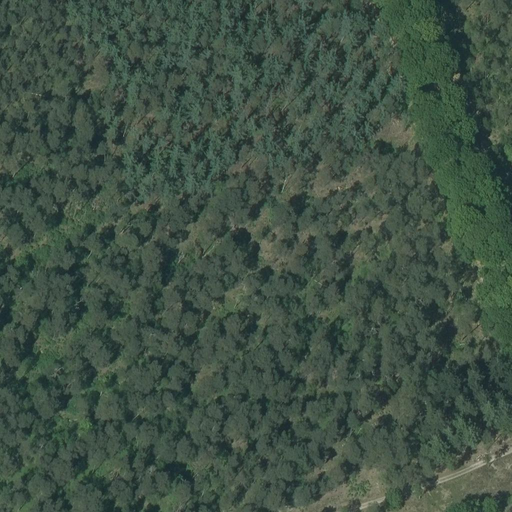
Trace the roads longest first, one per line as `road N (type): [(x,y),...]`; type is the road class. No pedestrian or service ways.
road 1 (track): [(395,0),(511,307)]
road 2 (track): [(351,511),(511,451)]
